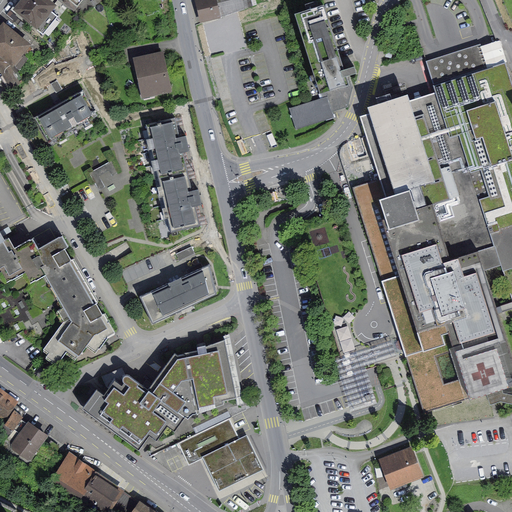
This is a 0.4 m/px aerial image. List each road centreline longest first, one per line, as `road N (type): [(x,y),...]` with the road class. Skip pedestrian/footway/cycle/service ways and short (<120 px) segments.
road 1 (residential): [(178,0),(246,301)]
road 2 (residential): [(138,348),(0,107)]
road 3 (unclassified): [(278,457),(366,454),(421,434),(511,418)]
road 4 (unknown): [(96,273),(139,241),(131,164),(114,137),(73,146)]
road 5 (secondary): [(193,509),(44,397)]
road 6 (unclassified): [(328,147),(374,300)]
road 7 (residential): [(246,301),(278,457)]
